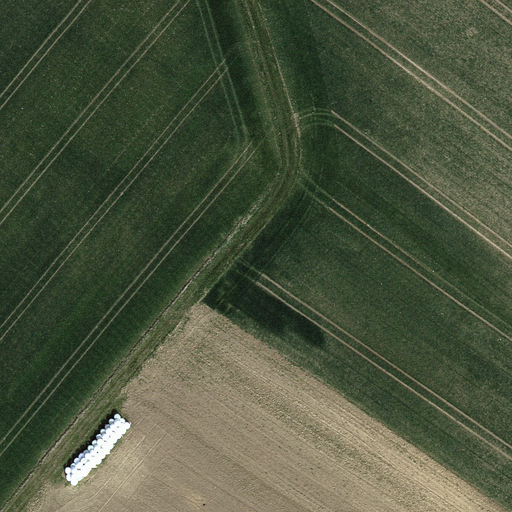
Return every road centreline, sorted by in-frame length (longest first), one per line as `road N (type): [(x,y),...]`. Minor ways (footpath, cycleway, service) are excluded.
road 1 (track): [(12,511),(301,175)]
road 2 (track): [(251,0),(301,175)]
